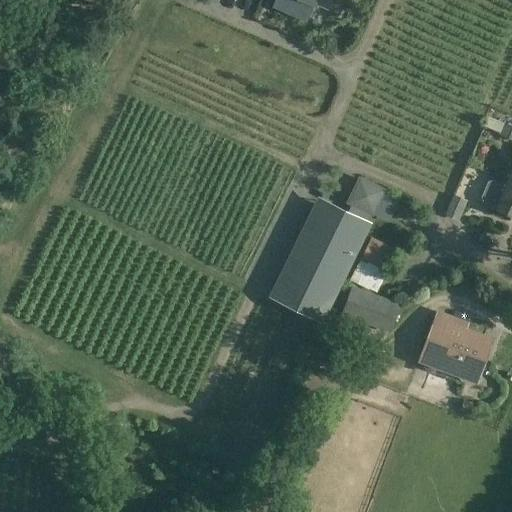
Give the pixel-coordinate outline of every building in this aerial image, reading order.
[(511,126),(503,123),(498,137),(511,142),(511,126)] [(504,179),(511,181),(511,151),(501,177),(504,179)] [(386,189),(359,177),(346,202),(374,215),(385,191),(386,189)] [(511,181),(504,179),(501,177),(500,181),(491,178),(486,179),(479,196),(481,200),(490,204),(489,208),(511,217),(511,181)] [(324,322),(371,223),(317,195),(269,296),(324,322)] [(444,215),(455,220),(464,200),(453,195),(444,215)] [(361,260),(385,271),(396,250),(371,237),(360,259),(361,260)] [(386,297),(350,284),(339,314),(387,332),(399,302),(386,297)] [(449,320),(433,363),(477,379),(491,341),(464,332),(466,326),(449,320)] [(464,394),(470,379),(449,370),(443,385),(464,394)] [(463,400),(460,411),(469,413),(472,402),(463,400)]
